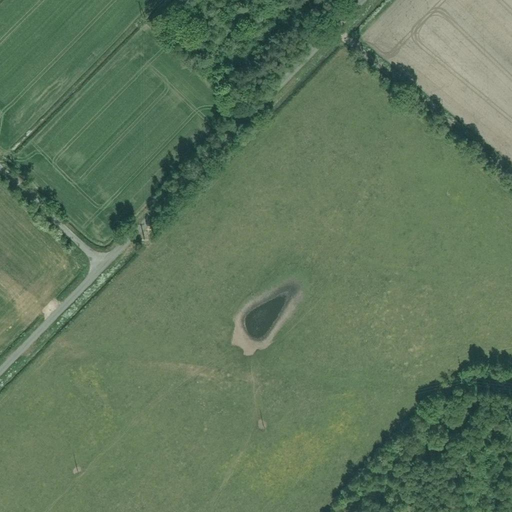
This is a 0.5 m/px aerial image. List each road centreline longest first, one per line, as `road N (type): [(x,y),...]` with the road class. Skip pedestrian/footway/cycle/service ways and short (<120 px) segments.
road 1 (unclassified): [(103,266),(361,0)]
road 2 (unclassified): [(0,372),(103,266)]
road 3 (unclassified): [(103,266),(0,169)]
